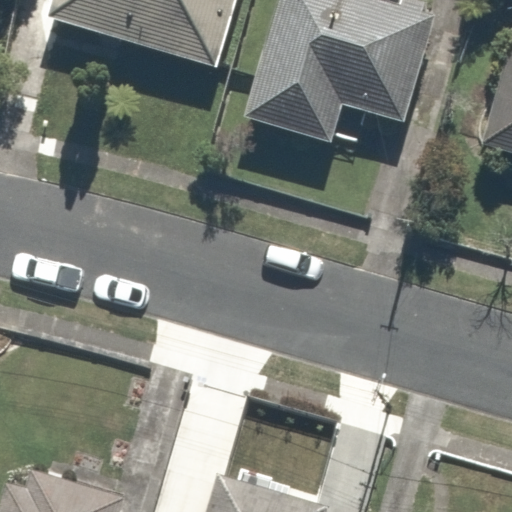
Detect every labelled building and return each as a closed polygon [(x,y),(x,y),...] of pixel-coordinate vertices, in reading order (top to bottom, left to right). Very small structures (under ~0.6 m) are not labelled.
[(63,0),(55,33),(220,79),(242,0),(63,0)] [(287,0),(254,132),(339,154),(348,117),(419,135),(448,23),(367,2),(367,0),(287,0)] [(511,89),(491,160),(511,166),(511,89)] [(134,511),(139,495),(21,464),(8,511),(134,511)] [(307,511),(224,487),(216,511),(307,511)]
